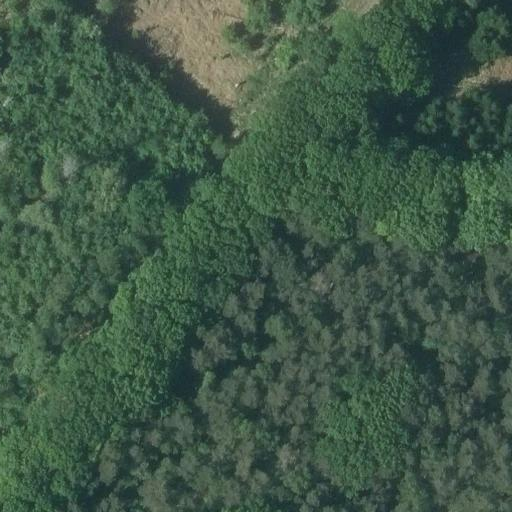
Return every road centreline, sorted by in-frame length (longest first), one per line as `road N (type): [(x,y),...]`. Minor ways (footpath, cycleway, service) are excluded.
road 1 (track): [(200,186),(0,470)]
road 2 (track): [(345,0),(200,186)]
